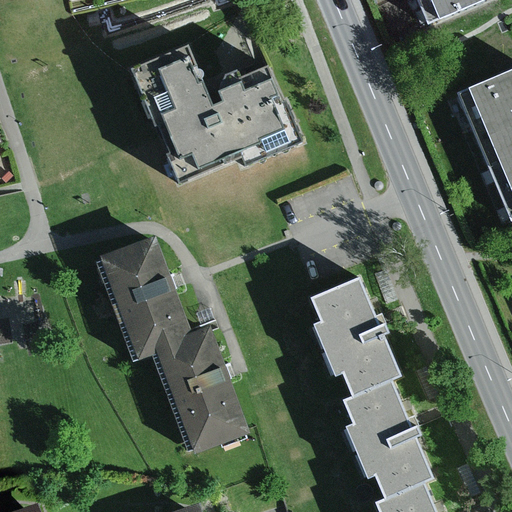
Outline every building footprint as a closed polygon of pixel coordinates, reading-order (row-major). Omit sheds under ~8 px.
[(423,0),(436,30),(503,2),(501,0),(423,0)] [(190,47),(135,70),(158,125),(164,123),(176,154),(173,155),(184,180),(245,154),(250,166),(304,143),(271,66),(244,77),(241,70),(229,75),(222,91),(227,103),(219,106),(208,79),(204,81),(190,47)] [(511,72),(460,94),(511,214),(511,72)] [(159,354),(193,342),(158,244),(104,264),(140,361),(159,354)] [(390,271),(379,275),(391,304),(402,299),(390,271)] [(363,285),(317,305),(326,327),(316,332),(338,383),(346,380),(356,402),(396,385),(404,382),(387,343),(394,339),(392,335),(390,331),(384,333),(363,285)] [(193,342),(159,354),(196,458),(251,438),(214,334),(193,342)] [(430,369),(419,373),(431,402),(442,397),(430,369)] [(356,402),(347,405),(357,430),(350,433),(372,485),(381,481),(390,503),(430,487),(436,485),(420,445),(427,442),(425,437),(423,434),(417,436),(396,385),(356,402)] [(471,466),(460,470),(472,498),(483,494),(471,466)] [(390,503),(380,507),(382,511),(440,511),(430,487),(390,503)]
